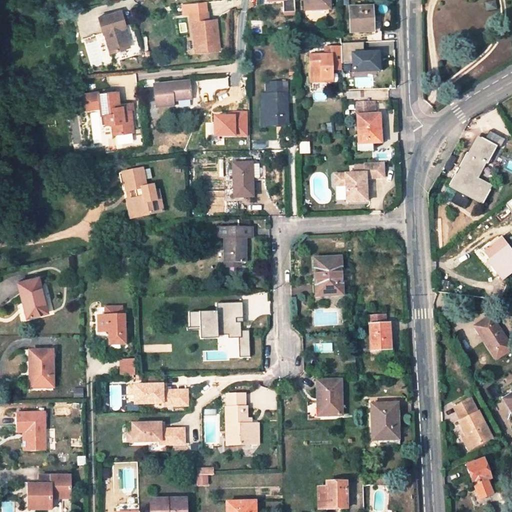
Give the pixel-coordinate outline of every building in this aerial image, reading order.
[(283,12),(294,12),(293,0),(266,0),(266,1),(282,0),(283,12)] [(303,0),(304,10),(329,8),(328,0),(303,0)] [(350,8),(350,31),(372,30),(371,7),(350,8)] [(126,27),(123,14),(122,10),(99,17),(104,33),(106,33),(111,53),(130,48),(127,33),(124,31),(122,28),(126,27)] [(203,36),(205,50),(221,48),(217,18),(209,19),(208,11),(194,14),(195,22),(197,22),(199,37),(203,36)] [(341,42),(341,47),(342,65),(349,64),(349,71),(380,72),(379,48),(362,48),(362,42),(341,42)] [(310,57),(311,75),(322,75),(322,77),(332,77),(332,70),(342,69),(342,65),(341,47),(331,48),(332,57),(326,57),(310,57)] [(154,86),(156,107),(173,105),(172,100),(191,98),(189,82),(154,86)] [(266,94),(267,125),(288,125),(287,82),(273,83),(273,89),(267,89),(267,94),(266,94)] [(106,115),(107,124),(112,124),(114,135),(134,132),(132,111),(127,111),(126,107),(120,107),(119,92),(101,94),(101,93),(84,95),(86,110),(102,108),(103,115),(106,115)] [(357,101),(359,143),(380,142),(379,115),(370,115),(369,101),(357,101)] [(497,111),(491,114),(495,121),(501,118),(497,111)] [(467,153),(449,186),(483,204),(490,191),(473,181),(483,163),(487,165),(488,165),(498,147),(481,138),(471,155),(467,153)] [(346,186),(347,203),(367,202),(366,179),(384,178),(383,162),(364,163),(365,173),(335,175),(335,187),(346,186)] [(233,164),(234,197),(253,196),(252,178),(251,163),(233,164)] [(268,177),(267,163),(252,164),(252,178),(268,177)] [(490,191),(493,186),(479,179),(487,165),(483,163),(473,181),(490,191)] [(133,199),(137,216),(153,213),(150,201),(161,199),(159,190),(155,191),(147,193),(146,187),(142,169),(125,173),(127,182),(123,183),(126,192),(138,190),(139,197),(133,199)] [(127,200),(131,218),(137,216),(133,199),(127,200)] [(153,213),(163,211),(161,199),(150,201),(153,213)] [(252,227),(218,227),(218,239),(225,239),(225,263),(242,263),(246,263),(246,239),(252,238),(252,227)] [(493,243),(483,251),(490,260),(492,262),(493,261),(495,264),(491,266),(498,275),(500,274),(504,279),(511,273),(511,254),(502,241),(495,246),(493,243)] [(341,258),(314,259),(315,278),(320,278),(321,295),(343,294),(341,258)] [(18,283),(27,317),(47,312),(38,277),(18,283)] [(216,304),(217,335),(237,334),(237,304),(216,304)] [(124,315),(98,315),(98,332),(109,332),(109,344),(125,344),(124,315)] [(511,349),(491,317),(475,328),(496,360),(511,349)] [(370,325),(372,351),(390,349),(388,324),(370,325)] [(53,352),(30,352),(30,369),(35,369),(35,375),(33,375),(33,387),(53,386),(53,352)] [(135,358),(121,359),(121,375),(135,375),(135,358)] [(341,381),(317,382),(318,397),(323,397),(323,415),(341,414),(341,381)] [(135,404),(162,403),(162,406),(188,406),(187,390),(166,391),(163,391),(162,384),(134,385),(134,394),(135,404)] [(225,408),(226,445),(252,444),(252,424),(247,424),(247,419),(247,407),(245,407),(245,394),(226,395),(227,407),(225,408)] [(471,400),(453,409),(460,423),(458,424),(463,434),(465,438),(461,440),(467,450),(492,437),(479,412),(478,413),(471,400)] [(372,405),(373,440),(394,439),(393,414),(397,414),(396,405),(372,405)] [(44,413),(16,413),(16,433),(23,433),(27,432),(27,451),(45,451),(44,413)] [(160,423),(132,424),(132,433),(132,442),(160,441),(160,445),(184,444),(184,429),(164,429),(160,429),(160,423)] [(483,460),(466,466),(479,500),(493,495),(487,481),(491,479),(483,460)] [(97,463),(98,486),(110,485),(109,463),(97,463)] [(28,485),(28,509),(51,509),(51,498),(70,498),(70,476),(51,476),(51,484),(28,485)] [(318,487),(318,508),(346,508),(346,482),(326,482),(326,487),(318,487)] [(150,499),(150,511),(185,511),(186,498),(150,499)] [(227,503),(227,511),(254,511),(255,502),(227,503)]
